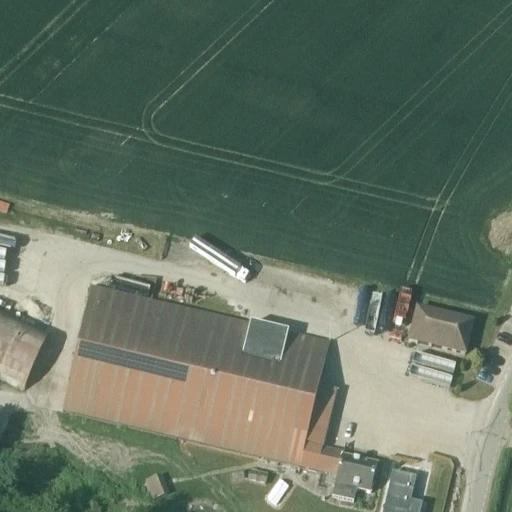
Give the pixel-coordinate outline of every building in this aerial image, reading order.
[(353,491),(370,495),(376,466),(342,458),(343,455),(321,449),(334,394),(319,391),(318,389),(324,365),(327,354),(329,347),(329,346),(328,345),(90,289),(62,413),(337,478),(335,486),(332,497),(351,502),(353,491)] [(409,344),(417,346),(463,357),(464,357),(465,356),(473,325),(473,324),(472,324),(472,323),(417,310),(416,310),(416,311),(408,342),(408,343),(409,344)] [(49,338),(0,315),(0,382),(23,393),(49,338)] [(418,348),(414,364),(447,373),(452,357),(418,348)] [(152,503),(168,497),(160,479),(145,485),(152,503)]
